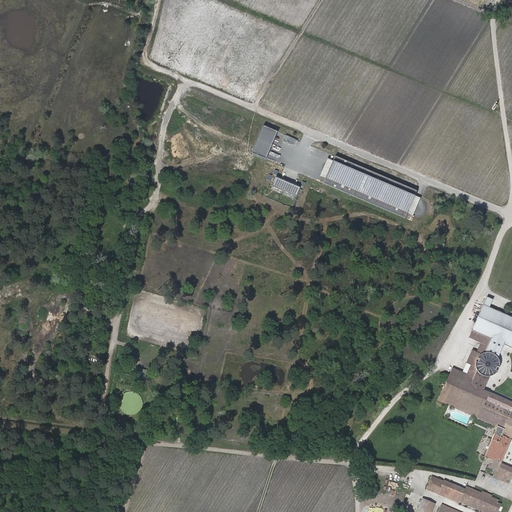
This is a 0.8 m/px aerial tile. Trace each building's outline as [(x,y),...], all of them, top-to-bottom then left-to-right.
[(278,131),(264,125),(252,152),(266,158),(278,131)] [(417,191),(335,156),(333,161),(325,179),(324,183),(405,218),(407,214),(415,196),(417,191)] [(320,176),(325,179),(333,161),(327,159),(320,176)] [(269,184),(294,194),(298,185),(273,175),(269,184)] [(421,198),(415,196),(407,214),(413,216),(421,198)] [(453,376),(450,375),(440,396),(439,400),(497,426),(484,457),(491,459),(487,467),(495,470),(499,472),(497,478),(505,482),(507,478),(511,480),(511,476),(511,467),(501,463),(511,440),(511,402),(483,390),(489,377),(493,375),(495,373),(497,371),(495,370),(497,366),(498,367),(499,365),(498,361),(497,359),(503,345),(511,349),(511,317),(483,305),(471,331),(490,339),(484,352),(480,354),(479,355),(477,358),(479,358),(477,362),(475,362),(475,363),(476,367),(471,369),(467,377),(455,372),(453,376)] [(490,339),(471,331),(469,337),(480,343),(477,351),(472,349),(466,362),(471,363),(467,373),(453,367),(450,375),(453,376),(455,372),(467,377),(471,369),(476,367),(475,363),(475,362),(477,362),(479,358),(477,358),(479,355),(480,354),(484,352),(490,339)] [(135,368),(139,357),(130,354),(126,365),(135,368)] [(430,490),(435,478),(432,477),(427,488),(430,490)] [(430,490),(459,503),(460,502),(483,511),(497,511),(500,504),(497,503),(473,492),(444,480),(443,482),(435,478),(430,490)] [(481,494),(473,490),(473,492),(497,503),(498,501),(490,497),(491,496),(482,492),(481,494)] [(430,511),(434,503),(422,498),(415,511),(430,511)]
